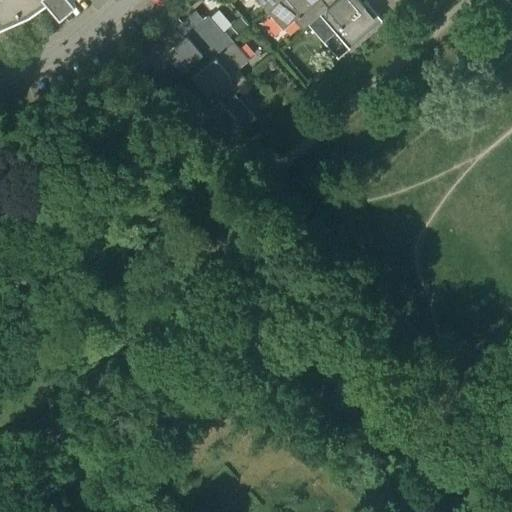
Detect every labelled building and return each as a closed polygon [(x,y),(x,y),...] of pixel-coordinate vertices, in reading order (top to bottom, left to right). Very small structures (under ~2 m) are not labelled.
[(60,0),(61,0),(62,0),(63,0),(64,0),(0,0),(0,14),(0,16),(31,2),(33,0),(60,0)] [(257,0),(269,13),(283,0),(257,0)] [(283,0),(269,13),(284,30),(295,20),(304,30),(309,25),(327,10),(319,0),(283,0)] [(319,0),(327,10),(309,25),(324,43),(335,33),(349,50),(383,21),(366,1),(363,3),(360,0),(319,0)] [(204,20),(196,11),(176,28),(183,37),(166,52),(183,71),(183,70),(184,71),(205,54),(213,62),(235,43),(226,32),(224,33),(209,15),(204,20)] [(248,25),(241,18),(232,26),(239,33),(248,25)] [(238,70),(250,60),(235,43),(213,62),(205,54),(184,71),(191,80),(193,78),(205,91),(203,94),(206,97),(213,91),(222,101),(233,91),(247,79),(238,70)] [(277,67),(274,59),(268,61),(270,69),(277,67)] [(222,101),(213,91),(206,97),(193,108),(201,118),(196,122),(206,134),(209,132),(223,148),(256,119),(233,91),(222,101)]
